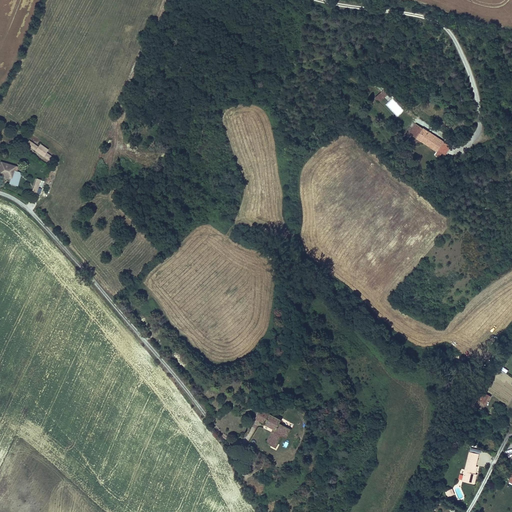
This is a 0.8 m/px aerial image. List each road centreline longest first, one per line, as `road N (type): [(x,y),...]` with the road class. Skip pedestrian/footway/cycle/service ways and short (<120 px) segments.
road 1 (track): [(415,119),(456,147),(478,131),(475,92),(449,32),(415,15),(318,0)]
road 2 (track): [(163,0),(129,76),(113,146)]
